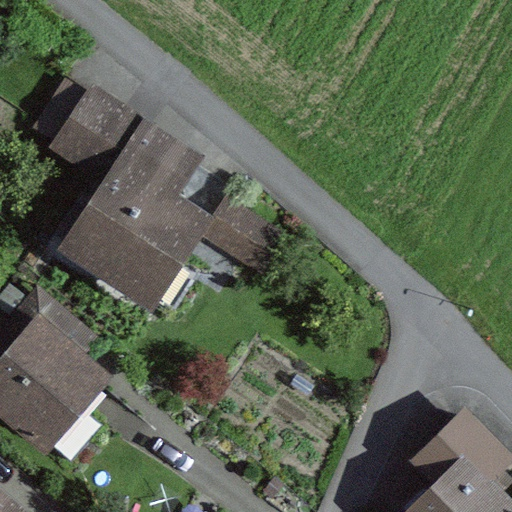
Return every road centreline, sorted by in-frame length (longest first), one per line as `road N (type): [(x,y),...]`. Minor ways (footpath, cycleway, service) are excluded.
road 1 (residential): [(427,311),(73,0)]
road 2 (residential): [(334,511),(427,311)]
road 3 (residential): [(511,397),(427,311)]
